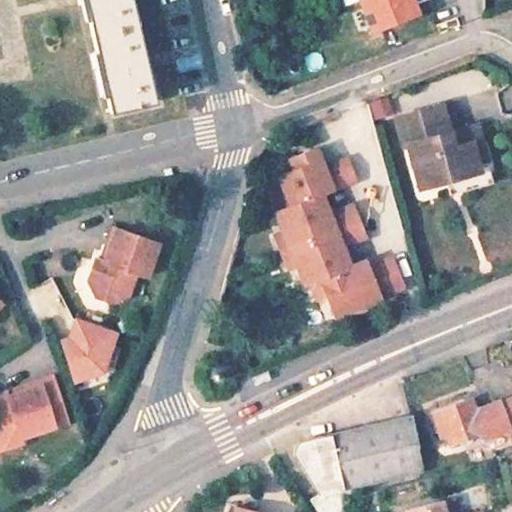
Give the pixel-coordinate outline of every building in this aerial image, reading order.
[(146,79),(127,0),(80,0),(102,89),(146,79)] [(381,95),(364,100),(369,116),(386,111),(381,95)] [(446,100),(392,116),(400,144),(405,143),(417,186),(444,178),(459,174),(457,169),(485,161),(478,136),(471,138),(467,124),(454,128),(446,100)] [(474,122),(467,124),(471,138),(478,136),(474,122)] [(363,259),(348,265),(340,244),(363,235),(351,203),(328,212),(320,192),(355,179),(349,163),(324,172),(322,167),(314,146),(287,156),(292,168),(276,174),(282,188),(288,204),(278,208),(270,211),(277,229),(291,266),(298,284),(306,281),(315,277),(322,296),(329,314),(401,286),(390,256),(374,262),(374,264),(366,267),(363,259)] [(346,157),(322,167),(324,172),(349,163),(346,157)] [(490,180),(485,161),(457,169),(459,174),(444,178),(448,192),(490,180)] [(288,204),(282,188),(272,192),(278,208),(288,204)] [(109,223),(97,255),(92,254),(85,275),(92,292),(107,298),(123,290),(130,270),(138,273),(150,237),(109,223)] [(291,266),(277,229),(268,233),(282,270),(291,266)] [(374,262),(371,256),(363,259),(366,267),(374,264),(374,262)] [(24,292),(41,318),(66,303),(49,277),(24,292)] [(315,277),(306,281),(313,300),(322,296),(315,277)] [(65,334),(57,337),(70,375),(98,367),(109,329),(71,316),(65,334)] [(24,386),(5,393),(3,388),(0,389),(0,443),(0,445),(18,439),(16,434),(61,418),(46,373),(22,381),(24,386)] [(5,393),(24,386),(22,381),(3,388),(5,393)] [(449,449),(484,438),(485,443),(509,436),(508,431),(511,429),(511,396),(497,401),(497,399),(473,407),(472,401),(437,413),(449,449)] [(426,474),(412,423),(300,452),(296,454),(294,461),(295,462),(322,502),(426,474)] [(441,511),(439,502),(402,511),(441,511)]
